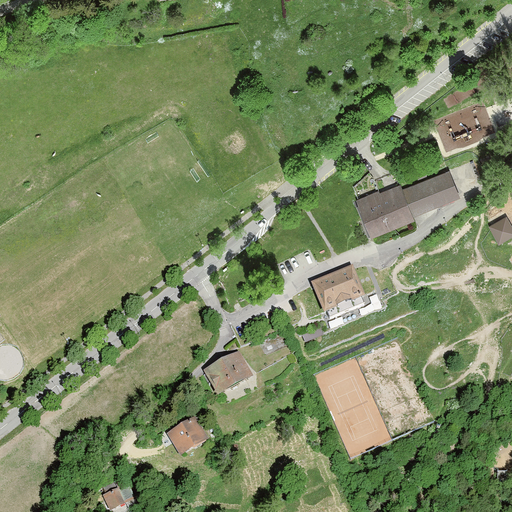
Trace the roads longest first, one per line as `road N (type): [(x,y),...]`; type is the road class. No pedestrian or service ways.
road 1 (tertiary): [(197,275),(511,11)]
road 2 (unclassified): [(511,177),(470,195),(414,237),(341,264),(223,325)]
road 3 (tertiary): [(0,429),(197,275)]
road 4 (unclassified): [(223,325),(213,357),(128,442)]
